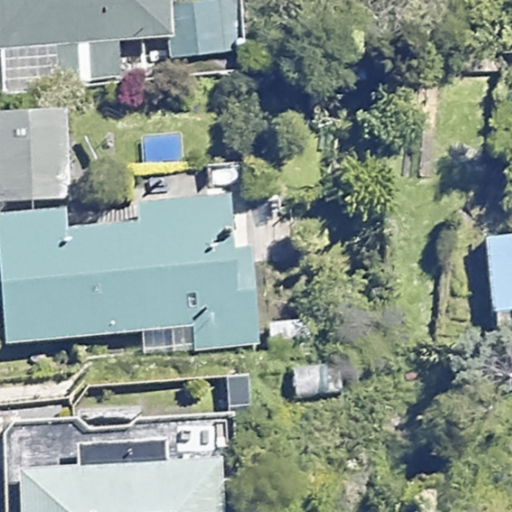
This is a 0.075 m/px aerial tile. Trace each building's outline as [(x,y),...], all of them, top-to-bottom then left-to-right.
[(167,6),(166,0),(0,0),(0,47),(171,38),(172,61),(234,58),(231,2),(167,6)] [(0,200),(65,199),(64,119),(0,119),(0,200)] [(67,217),(0,221),(0,238),(8,349),(257,330),(251,244),(237,245),(233,198),(126,206),(128,231),(69,235),(67,217)] [(511,312),(511,242),(483,245),(489,315),(511,312)] [(339,359),(284,360),(285,395),(340,394),(339,359)] [(218,511),(215,432),(77,437),(77,447),(14,449),(16,511),(218,511)]
